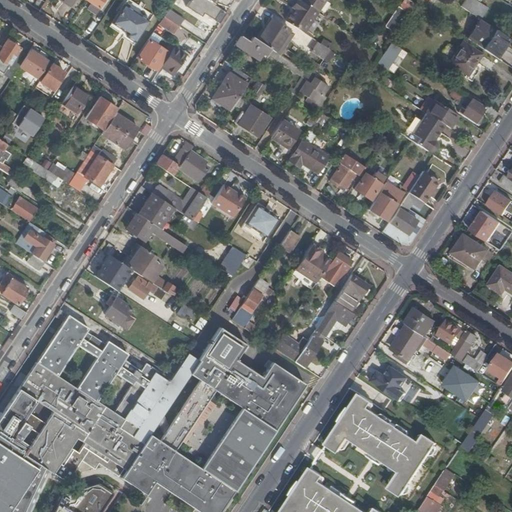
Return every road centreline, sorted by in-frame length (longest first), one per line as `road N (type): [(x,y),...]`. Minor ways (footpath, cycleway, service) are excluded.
road 1 (residential): [(0,375),(173,115)]
road 2 (residential): [(410,270),(252,511)]
road 3 (residential): [(173,115),(410,270)]
road 4 (residential): [(0,2),(173,115)]
road 5 (residential): [(511,117),(410,270)]
road 6 (residential): [(173,115),(250,0)]
road 7 (residential): [(410,270),(511,337)]
